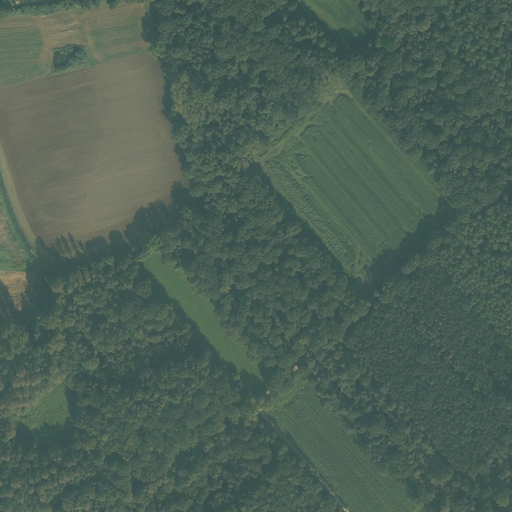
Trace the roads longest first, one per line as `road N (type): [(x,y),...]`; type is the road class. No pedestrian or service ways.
road 1 (track): [(157,0),(208,188),(334,332)]
road 2 (track): [(334,332),(511,174)]
road 3 (track): [(253,404),(112,496),(69,496),(49,511)]
road 4 (track): [(253,404),(352,511)]
